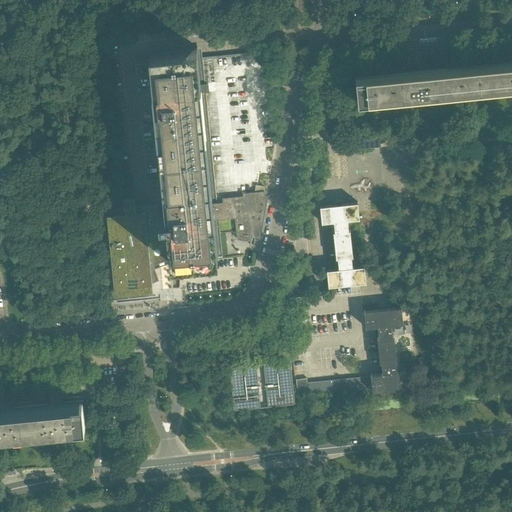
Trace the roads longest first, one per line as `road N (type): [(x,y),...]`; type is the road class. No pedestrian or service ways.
road 1 (residential): [(169,322),(228,317),(264,288),(288,138),(315,47),(511,25)]
road 2 (secondary): [(289,452),(511,428)]
road 3 (unknown): [(149,45),(133,73),(149,208)]
road 4 (residential): [(0,340),(143,325)]
road 5 (secondary): [(289,452),(169,461)]
road 6 (residential): [(143,325),(152,409),(168,441)]
road 7 (residential): [(168,441),(175,407),(169,322)]
